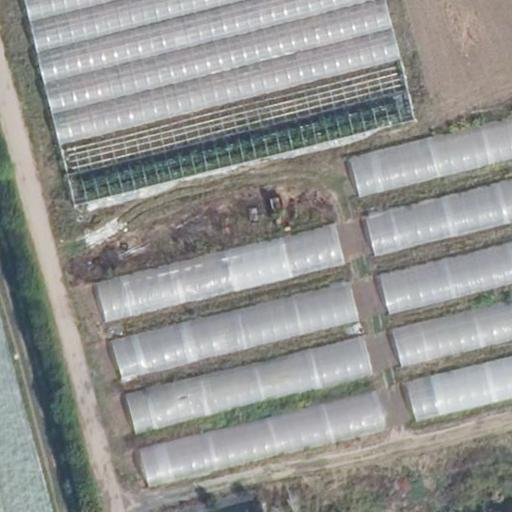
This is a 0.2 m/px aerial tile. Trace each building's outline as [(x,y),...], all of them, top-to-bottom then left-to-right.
[(511,116),(352,156),(363,199),(511,161),(511,116)] [(511,178),(365,216),(376,258),(511,222),(511,178)] [(336,222),(96,284),(107,326),(346,264),(336,222)] [(511,286),(511,242),(377,276),(388,318),(511,286)] [(348,283),(111,341),(121,381),(358,323),(348,283)] [(511,299),(391,329),(402,370),(511,343),(511,299)] [(364,337),(124,398),(134,438),(374,378),(364,337)] [(511,359),(411,385),(420,424),(511,400),(511,359)] [(383,426),(373,389),(132,454),(142,491),(383,426)]
